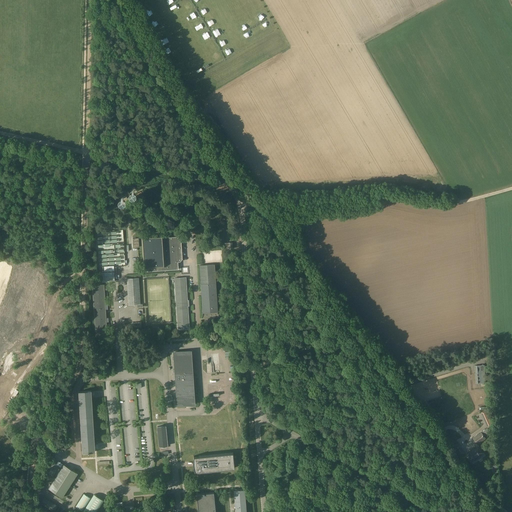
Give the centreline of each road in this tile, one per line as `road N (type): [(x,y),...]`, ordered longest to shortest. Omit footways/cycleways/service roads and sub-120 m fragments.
road 1 (unclassified): [(256,412),(240,202),(117,0)]
road 2 (track): [(249,203),(457,469),(509,511)]
road 3 (track): [(86,153),(81,360),(36,439),(28,511)]
road 4 (track): [(240,202),(385,194),(445,203),(511,187)]
road 5 (track): [(88,0),(86,153)]
road 6 (track): [(86,153),(232,189)]
